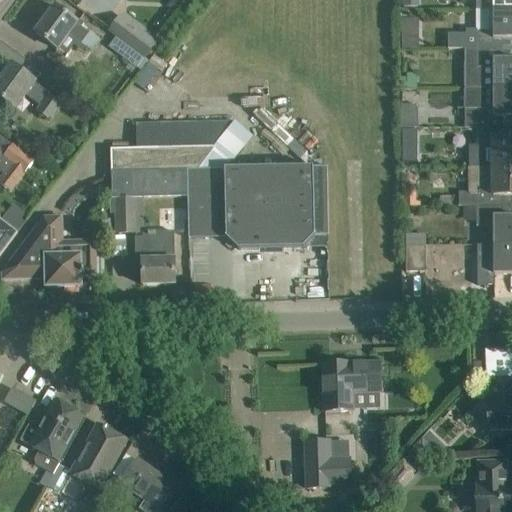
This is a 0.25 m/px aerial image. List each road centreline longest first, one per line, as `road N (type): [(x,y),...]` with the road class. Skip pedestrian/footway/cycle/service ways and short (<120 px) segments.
road 1 (residential): [(511,313),(22,335)]
road 2 (residential): [(238,511),(146,415),(85,384),(22,335)]
